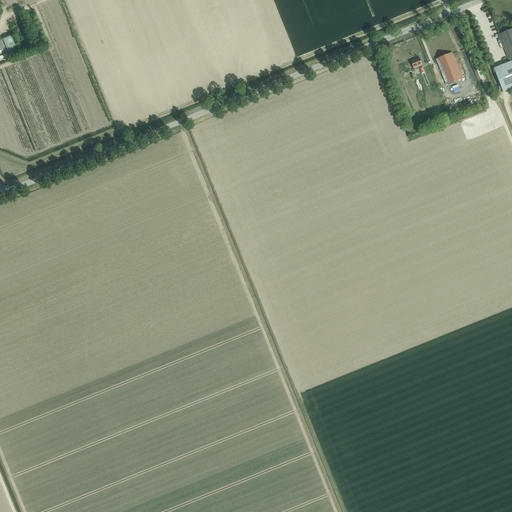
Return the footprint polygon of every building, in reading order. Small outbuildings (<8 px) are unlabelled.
[(480,19),(479,17),(481,16),(477,6),(471,9),(477,21),(480,19)] [(511,58),(511,29),(498,35),(509,60),(510,60),(511,58)] [(20,54),(12,35),(2,40),(10,58),(20,54)] [(446,85),(462,79),(452,53),(436,60),(446,85)] [(419,58),(411,61),(414,68),(419,67),(421,73),(424,72),(421,66),(422,65),(419,58)] [(511,58),(510,60),(511,62),(494,69),(503,92),(511,88),(511,58)]
